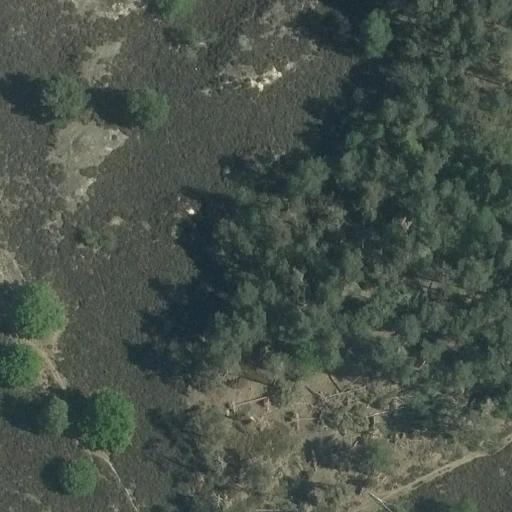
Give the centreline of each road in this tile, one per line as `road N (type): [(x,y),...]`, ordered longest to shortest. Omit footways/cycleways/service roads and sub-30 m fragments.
road 1 (track): [(0,283),(132,511)]
road 2 (track): [(360,511),(511,438)]
